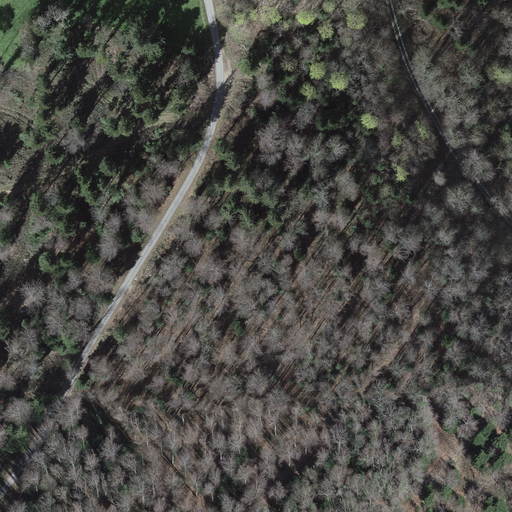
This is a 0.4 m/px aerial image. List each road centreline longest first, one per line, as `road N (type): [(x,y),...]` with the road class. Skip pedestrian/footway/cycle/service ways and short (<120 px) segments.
road 1 (track): [(208,0),(222,59),(219,107),(203,147),(0,485)]
road 2 (track): [(387,0),(419,93),(511,218)]
